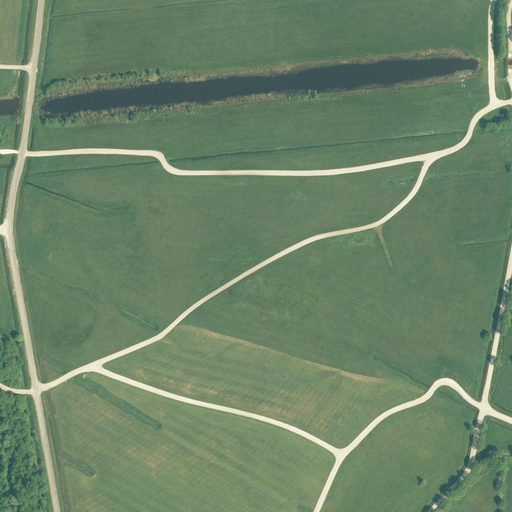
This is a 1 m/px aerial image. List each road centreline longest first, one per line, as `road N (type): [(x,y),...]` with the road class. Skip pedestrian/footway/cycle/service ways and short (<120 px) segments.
road 1 (unknown): [(92,365),(168,331),(206,298),(291,248),(387,218),(414,191),(429,155),(292,173),(179,172),(158,154),(123,151),(21,154)]
road 2 (track): [(55,511),(8,231),(40,0)]
road 3 (track): [(511,254),(470,464),(429,511)]
road 4 (track): [(511,421),(451,382),(438,382),(425,398),(383,415),(341,455),(315,511)]
road 5 (unknown): [(92,365),(279,423),(341,455)]
